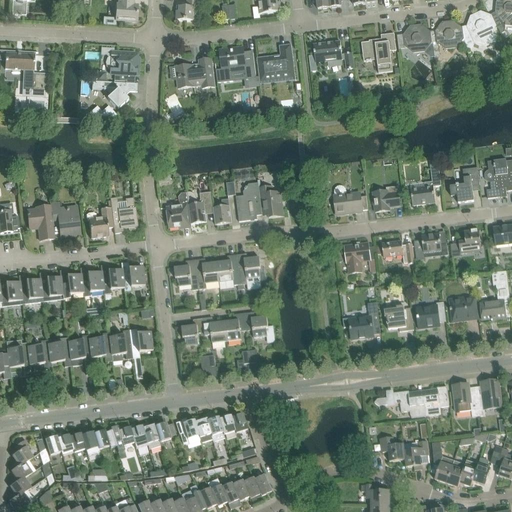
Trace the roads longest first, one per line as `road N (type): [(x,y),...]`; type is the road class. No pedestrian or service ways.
road 1 (residential): [(156,246),(511,210)]
road 2 (unclassified): [(253,394),(511,362)]
road 3 (residential): [(156,246),(147,174),(154,40)]
road 4 (residential): [(476,0),(300,26)]
road 5 (unclassified): [(4,424),(174,402)]
road 6 (residential): [(174,402),(156,246)]
road 7 (residential): [(0,263),(156,246)]
road 8 (residential): [(154,40),(0,30)]
road 9 (residential): [(300,26),(154,40)]
